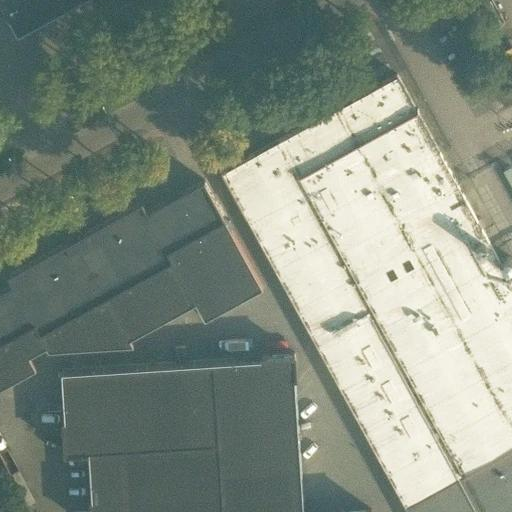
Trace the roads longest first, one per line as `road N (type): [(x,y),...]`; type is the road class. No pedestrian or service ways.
road 1 (tertiary): [(0,189),(344,0)]
road 2 (tertiary): [(258,0),(0,141)]
road 3 (unknown): [(0,276),(204,158)]
